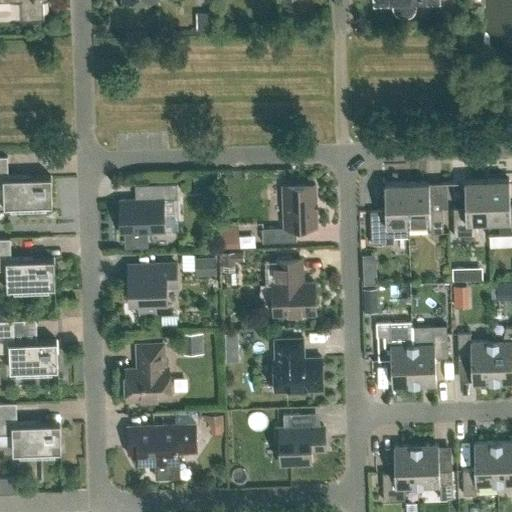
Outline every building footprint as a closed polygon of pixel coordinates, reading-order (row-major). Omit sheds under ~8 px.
[(20,0),(21,19),(44,18),(43,0),(20,0)] [(415,0),(426,0),(373,0),(374,2),(393,1),(393,7),(394,11),(398,15),(402,16),(407,16),(411,14),(414,11),(415,6),(415,0)] [(52,203),(51,175),(8,176),(7,155),(0,154),(0,202),(4,202),(4,205),(52,203)] [(486,178),(486,179),(464,180),(465,206),(453,206),(454,235),(474,234),(477,221),(487,220),(487,221),(488,221),(486,178)] [(487,179),(487,178),(486,178),(488,221),(488,220),(498,220),(500,234),(511,233),(511,204),(510,204),(509,178),(487,179)] [(409,235),(408,224),(407,181),(406,181),(406,182),(384,183),(385,209),(370,209),(371,242),(393,241),(393,235),(409,235)] [(407,182),(407,181),(408,224),(409,224),(409,223),(430,222),(430,232),(443,231),(442,207),(430,207),(429,181),(407,182)] [(120,199),(121,231),(125,231),(125,245),(147,244),(146,230),(164,230),(163,198),(177,198),(177,182),(153,183),(153,198),(120,199)] [(316,225),(315,183),(283,184),(284,226),(262,227),(262,241),(296,240),(296,226),(316,225)] [(239,246),(238,224),(223,225),(224,247),(239,246)] [(7,287),(55,285),(54,257),(11,258),(10,237),(0,237),(0,268),(7,268),(7,287)] [(235,260),(235,251),(222,251),(222,270),(235,270),(235,260)] [(216,273),(216,257),(195,257),(196,270),(202,269),(202,273),(216,273)] [(302,282),(301,258),(275,258),(276,282),(272,283),(273,313),(316,311),(314,281),(302,282)] [(176,262),(128,264),(129,300),(139,300),(140,311),(156,310),(155,300),(167,299),(166,285),(176,285),(176,262)] [(450,267),(450,279),(465,279),(465,266),(450,267)] [(374,268),(362,268),(363,282),(374,282),(374,268)] [(453,286),(454,306),(466,306),(466,285),(453,286)] [(375,287),(363,288),(364,300),(376,299),(375,287)] [(10,369),(58,367),(57,339),(14,340),(13,319),(0,319),(0,350),(9,350),(10,369)] [(413,384),(413,385),(414,385),(412,341),(412,342),(402,343),(401,320),(376,321),(377,335),(378,359),(391,359),(392,385),(413,384)] [(493,339),(492,339),(494,382),(494,381),(511,380),(511,325),(505,326),(502,339),(493,339)] [(493,381),(493,382),(494,382),(492,339),(470,340),(470,331),(457,331),(458,356),(471,356),(472,382),(493,381)] [(413,342),(413,341),(412,341),(414,385),(414,384),(436,383),(435,357),(447,356),(447,332),(434,332),(434,342),(413,342)] [(275,389),(323,388),(321,356),(303,356),(303,336),(275,337),(275,357),(273,358),(275,389)] [(163,342),(137,343),(138,367),(126,368),(127,398),(170,397),(169,393),(172,390),(172,382),(169,380),(168,366),(164,366),(163,342)] [(127,357),(126,347),(104,348),(104,358),(127,357)] [(61,449),(60,421),(17,423),(16,401),(0,401),(0,491),(15,491),(14,475),(0,475),(0,432),(12,432),(13,451),(61,449)] [(311,461),(310,449),(325,448),(324,425),(299,426),(299,412),(283,412),(283,426),(279,427),(280,463),(311,461)] [(208,414),(209,423),(222,423),(221,413),(208,414)] [(128,424),(129,453),(138,452),(138,464),(155,463),(156,476),(179,475),(178,451),(187,451),(186,422),(128,424)] [(258,439),(259,452),(271,451),(270,438),(258,439)] [(495,441),(474,442),(475,468),(462,468),(463,493),(476,492),(475,483),(497,482),(497,483),(496,440),(495,440),(495,441)] [(511,440),(496,441),(496,440),(497,483),(498,483),(498,482),(511,481),(511,440)] [(416,443),(415,443),(415,444),(394,445),(395,471),(382,471),(383,500),(404,499),(407,486),(417,485),(417,486),(416,443)] [(417,444),(416,443),(417,486),(418,486),(418,485),(439,484),(440,498),(452,497),(451,469),(439,469),(438,443),(417,444)]
